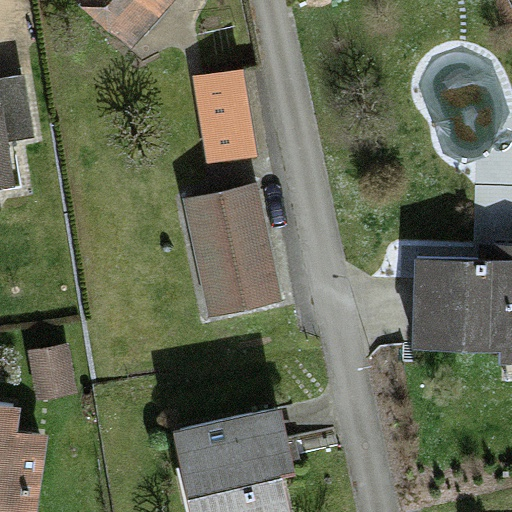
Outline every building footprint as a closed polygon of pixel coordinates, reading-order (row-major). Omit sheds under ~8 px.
[(79,0),(137,49),(179,0),(79,0)] [(209,84),(219,166),(264,161),(254,79),(209,84)] [(0,189),(9,189),(5,142),(26,140),(20,85),(0,86),(0,189)] [(252,188),(188,204),(217,322),(281,306),(252,188)] [(420,270),(420,351),(501,352),(501,271),(420,270)] [(69,351),(32,357),(38,399),(75,393),(69,351)] [(0,409),(0,511),(35,511),(41,449),(14,447),(17,411),(0,409)] [(297,511),(283,424),(187,440),(199,511),(297,511)]
